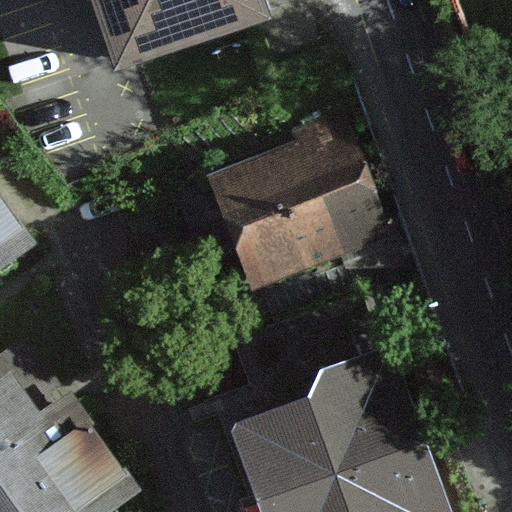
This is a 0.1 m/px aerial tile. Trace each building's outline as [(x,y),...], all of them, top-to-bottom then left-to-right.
[(265,0),(87,0),(121,92),(278,35),(265,0)] [(312,152),(223,187),(266,293),(395,242),(346,119),(305,135),(312,152)] [(0,295),(52,258),(0,185),(0,295)] [(339,398),(251,431),(282,511),(474,511),(411,345),(331,376),(339,398)] [(0,511),(134,511),(156,496),(90,406),(65,424),(34,381),(0,405),(0,511)]
